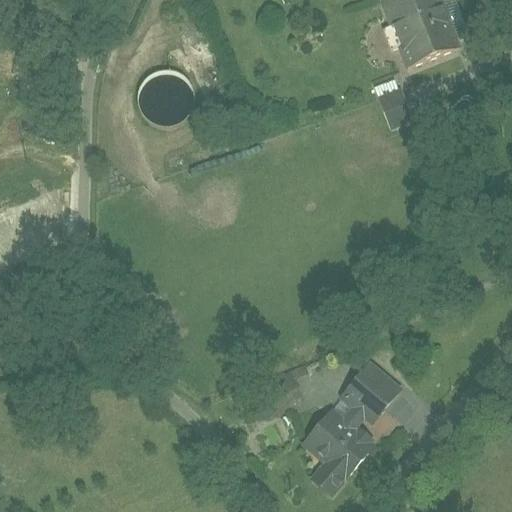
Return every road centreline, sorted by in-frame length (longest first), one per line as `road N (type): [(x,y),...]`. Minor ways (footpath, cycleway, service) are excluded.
road 1 (residential): [(122,0),(86,78),(78,244),(87,298),(103,335),(172,396),(270,511)]
road 2 (residential): [(371,511),(511,333)]
